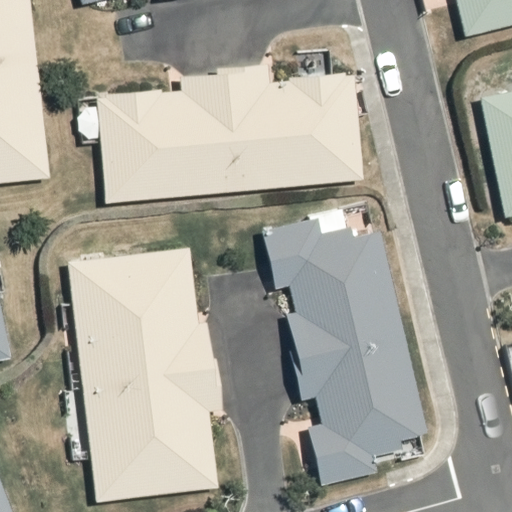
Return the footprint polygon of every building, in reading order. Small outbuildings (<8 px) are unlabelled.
[(0,0),(0,154),(55,148),(37,0),(0,0)] [(102,79),(115,175),(375,139),(362,43),(102,79)] [(511,61),(495,65),(511,140),(511,61)] [(325,485),(395,470),(391,454),(434,445),(430,431),(389,230),(358,237),(352,205),(313,213),(314,219),(267,229),(279,286),(299,282),(304,307),(289,310),(308,400),(322,397),(327,418),(311,421),(325,485)] [(199,209),(70,227),(102,469),(232,452),(199,209)] [(0,334),(14,332),(0,255),(0,334)] [(0,511),(5,511),(43,499),(0,387),(0,511)]
